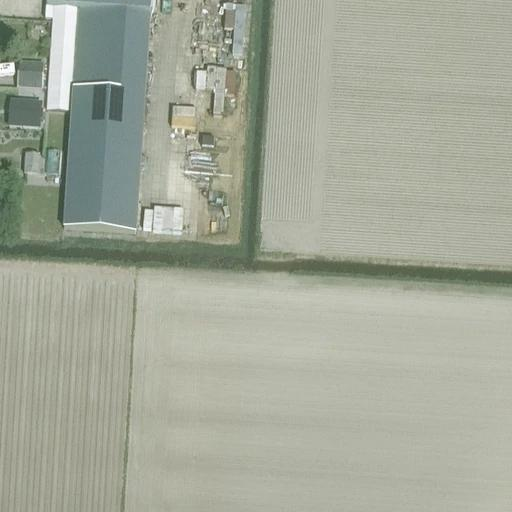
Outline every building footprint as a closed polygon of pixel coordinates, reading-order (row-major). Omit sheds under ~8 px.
[(46,0),(46,8),(79,11),(151,16),(152,0),(46,0)] [(65,231),(138,235),(146,96),(151,16),(79,11),(46,8),(45,21),(52,21),(46,113),(72,115),(65,231)] [(16,92),(42,94),(43,68),(18,66),(16,92)] [(25,104),(24,129),(39,130),(40,105),(25,104)] [(24,175),(38,176),(40,157),(26,156),(24,175)]
